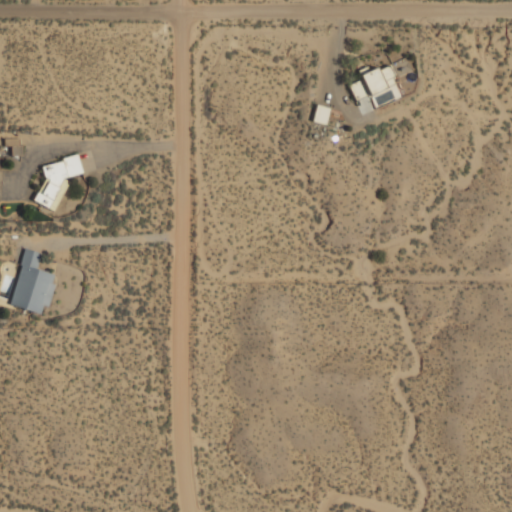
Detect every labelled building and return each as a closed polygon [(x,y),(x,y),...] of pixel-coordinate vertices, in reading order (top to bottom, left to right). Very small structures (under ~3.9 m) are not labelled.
[(360,76),(368,95),(396,83),(387,64),(360,76)] [(354,101),(364,96),(358,81),(348,85),(354,101)] [(330,108),(315,105),(311,122),(325,125),(330,108)] [(21,156),(21,139),(9,139),(9,156),(21,156)] [(82,175),(77,156),(40,166),(46,189),(32,192),(36,208),(58,203),(55,193),(68,190),(65,179),(82,175)] [(47,307),(56,275),(37,270),(42,254),(24,249),(9,306),(39,314),(42,306),(47,307)]
